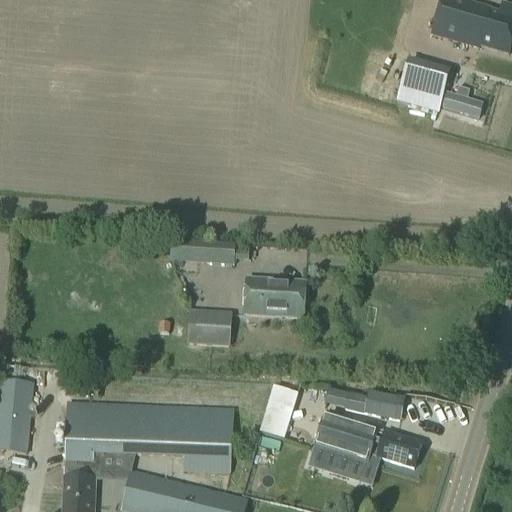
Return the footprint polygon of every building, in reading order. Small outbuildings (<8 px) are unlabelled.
[(283,0),(273,80),(291,83),(301,0),(283,0)] [(357,0),(349,42),(359,44),(341,130),(376,138),(406,0),(357,0)] [(441,1),(430,40),(479,54),(480,51),(509,59),(511,47),(511,12),(502,10),(499,19),(489,16),(493,0),(472,0),(469,9),(441,1)] [(151,82),(193,81),(192,57),(150,58),(151,82)] [(431,105),(440,68),(399,58),(390,94),(431,105)] [(447,96),(442,111),(477,121),(481,106),(466,101),(469,93),(458,90),(456,98),(447,96)] [(170,244),(168,263),(233,267),(234,263),(247,264),(248,250),(170,244)] [(245,283),(243,320),(303,323),(305,287),(245,283)] [(188,313),(187,346),(229,348),(231,315),(188,313)] [(169,336),(169,326),(158,325),(158,336),(169,336)] [(0,384),(0,455),(27,458),(33,387),(0,384)] [(346,396),(342,416),(400,427),(404,403),(366,395),(365,400),(346,396)] [(65,408),(60,511),(94,511),(95,482),(100,482),(100,458),(191,461),(191,474),(232,475),(234,414),(65,408)] [(323,418),(312,453),(369,471),(371,462),(413,475),(422,448),(323,418)] [(129,475),(119,511),(246,511),(248,505),(129,475)]
